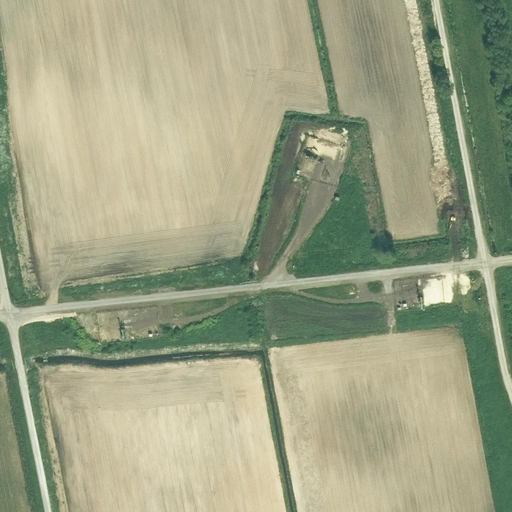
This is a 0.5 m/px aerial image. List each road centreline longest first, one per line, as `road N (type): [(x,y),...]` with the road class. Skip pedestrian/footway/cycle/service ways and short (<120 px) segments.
road 1 (track): [(0,313),(511,259)]
road 2 (unknown): [(487,261),(433,0)]
road 3 (track): [(0,271),(46,511)]
road 4 (track): [(264,284),(209,314),(125,326)]
road 5 (track): [(264,284),(308,225),(335,160)]
road 6 (track): [(487,261),(511,380)]
